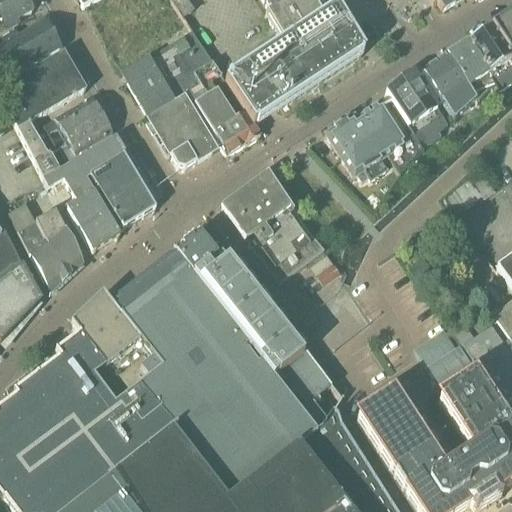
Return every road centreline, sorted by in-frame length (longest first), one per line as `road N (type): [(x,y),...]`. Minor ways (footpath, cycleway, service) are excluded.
road 1 (residential): [(199,202),(353,410),(345,430),(399,511)]
road 2 (unclassified): [(199,202),(504,0)]
road 3 (unclassified): [(186,212),(57,0)]
road 4 (unclassified): [(90,285),(186,212)]
